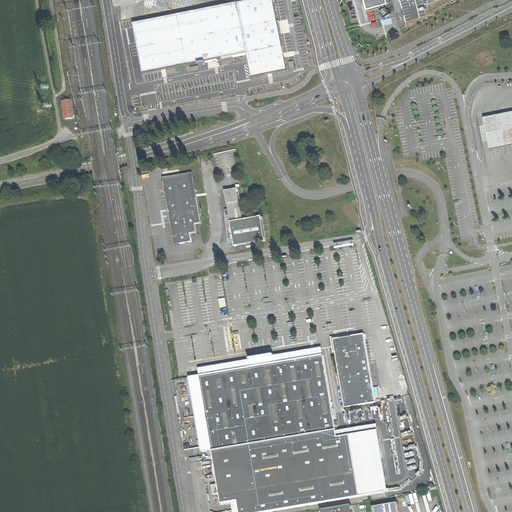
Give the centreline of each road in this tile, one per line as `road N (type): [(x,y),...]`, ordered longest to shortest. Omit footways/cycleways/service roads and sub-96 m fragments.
road 1 (secondary): [(471,511),(356,86)]
road 2 (secondary): [(342,91),(454,511)]
road 3 (unclassified): [(149,273),(186,511)]
road 4 (secondary): [(0,187),(163,150)]
road 5 (unclassified): [(130,122),(149,273)]
road 6 (unclassified): [(105,0),(130,122)]
road 7 (unclassified): [(247,118),(240,107),(223,106),(130,122)]
